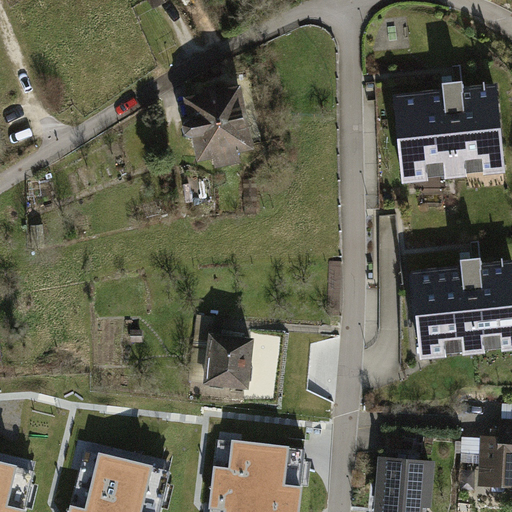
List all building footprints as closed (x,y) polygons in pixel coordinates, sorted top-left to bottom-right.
[(443,86),(394,92),(403,181),(508,169),(498,81),(464,84),(463,77),(449,79),(442,79),(443,86)] [(210,88),(183,95),(189,117),(183,123),(185,130),(192,135),(198,158),(213,154),(215,166),(241,159),(239,149),(255,145),(240,81),(210,88)] [(461,264),(413,269),(422,358),(511,349),(511,258),(483,261),(482,254),(466,256),(460,256),(461,264)] [(251,336),(208,333),(204,384),(247,387),(251,336)] [(496,435),(480,434),(478,482),(503,483),(504,461),(511,461),(511,415),(497,415),(496,435)] [(299,511),(306,449),(219,439),(210,511),(299,511)] [(87,451),(71,511),(159,511),(170,471),(87,451)] [(432,511),(436,459),(379,455),(375,511),(432,511)] [(23,511),(33,471),(0,463),(0,511),(23,511)]
